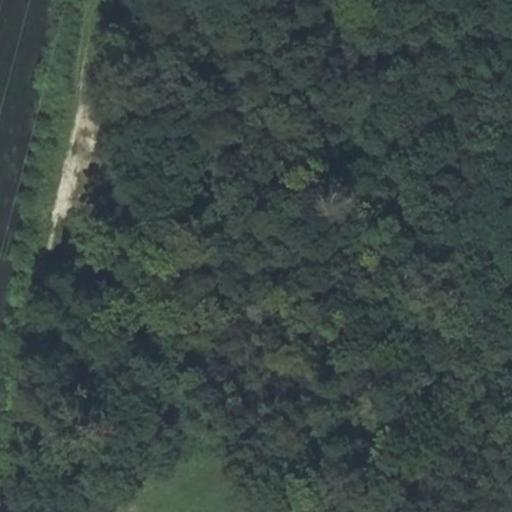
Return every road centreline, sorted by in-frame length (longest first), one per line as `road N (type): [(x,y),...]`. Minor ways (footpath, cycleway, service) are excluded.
road 1 (track): [(0,498),(14,469),(89,0)]
road 2 (track): [(511,372),(402,511)]
